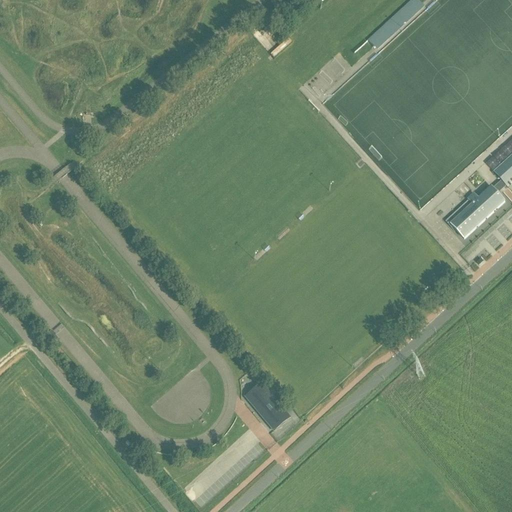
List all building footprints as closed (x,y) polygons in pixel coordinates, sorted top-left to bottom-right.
[(413,0),(411,0),(366,41),(377,53),(423,11),(413,0)] [(292,39),(275,56),(280,60),(296,43),(292,39)] [(494,191),(499,196),(508,188),(511,183),(511,156),(494,173),(503,183),(494,191)] [(492,188),(479,199),(474,194),(467,200),(472,206),(451,226),(464,240),(505,202),(499,196),(494,191),(492,188)] [(244,399),(273,434),(290,420),(261,385),(244,399)]
